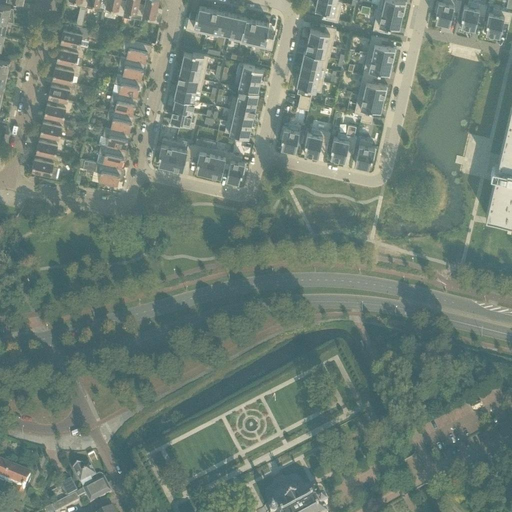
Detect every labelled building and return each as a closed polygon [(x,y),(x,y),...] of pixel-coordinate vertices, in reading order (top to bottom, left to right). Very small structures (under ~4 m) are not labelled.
[(88,2),(86,7),(94,9),(105,11),(107,0),(87,0),(88,1),(88,2)] [(105,11),(123,15),(126,2),(120,1),(120,0),(107,0),(105,11)] [(126,0),(126,2),(123,15),(122,17),(131,19),(131,17),(141,19),(143,14),(144,7),(138,5),(139,0),(126,0)] [(145,0),(144,7),(143,14),(150,16),(149,21),(160,24),(163,11),(157,9),(158,0),(145,0)] [(333,0),(316,0),(315,8),(323,10),(323,11),(328,12),(327,18),(326,18),(326,19),(337,21),(342,1),(337,0),(337,1),(333,0)] [(379,0),(377,8),(402,14),(402,15),(404,15),(407,1),(402,0),(379,0)] [(438,0),(436,0),(434,11),(437,12),(435,21),(449,24),(452,10),(458,11),(458,12),(459,12),(461,0),(460,0),(442,0),(442,1),(438,0)] [(463,16),(460,28),(474,31),(478,14),(484,15),(483,16),(484,16),(487,4),(468,0),(467,5),(464,4),(461,16),(463,16)] [(0,4),(0,19),(6,21),(13,22),(13,13),(8,12),(9,8),(13,9),(13,8),(10,7),(1,5),(0,4)] [(188,17),(186,29),(205,33),(211,9),(199,6),(197,15),(196,14),(195,19),(189,18),(189,17),(188,17)] [(488,23),(485,33),(499,36),(503,21),(508,22),(508,23),(509,23),(510,17),(511,12),(493,7),(492,12),(489,11),(486,23),(488,23)] [(377,8),(373,29),(384,32),(384,31),(385,25),(390,26),(391,25),(399,27),(402,15),(402,14),(377,8)] [(211,9),(205,33),(218,36),(219,31),(218,31),(223,11),(211,9)] [(223,11),(218,31),(219,31),(229,34),(230,34),(234,14),(223,11)] [(229,34),(228,38),(240,41),(241,41),(246,18),(247,17),(234,14),(230,34),(229,34)] [(240,41),(240,42),(252,45),(258,20),(246,18),(241,41),(240,41)] [(258,20),(252,45),(272,49),(274,38),(273,38),(268,37),(269,32),(267,32),(269,23),(258,20)] [(72,44),(85,47),(87,47),(89,40),(87,39),(89,28),(76,25),(75,32),(63,29),(61,41),(72,44)] [(310,29),(308,40),(332,46),(336,28),(325,25),(324,25),(324,26),(325,26),(324,32),(310,29)] [(109,33),(107,40),(114,42),(116,35),(109,33)] [(371,36),(367,55),(392,60),(392,61),(393,61),(396,48),(381,44),(382,39),(383,39),(383,38),(371,36)] [(121,56),(120,57),(148,63),(148,62),(145,62),(147,51),(150,52),(152,45),(124,39),(122,48),(128,49),(126,58),(121,56)] [(305,51),(328,57),(329,57),(332,46),(308,40),(305,51)] [(59,47),(56,60),(68,62),(81,65),(83,58),(85,47),(72,44),(71,50),(59,47)] [(304,50),(301,62),(326,68),(328,57),(305,51),(304,50)] [(184,52),(181,62),(206,68),(209,55),(193,52),(192,53),(184,52)] [(367,55),(363,74),(374,76),(375,70),(380,72),(380,70),(389,72),(392,61),(392,60),(367,55)] [(117,74),(144,80),(141,79),(143,69),(146,70),(148,63),(120,57),(118,66),(124,67),(122,75),(117,74)] [(0,72),(6,74),(7,68),(8,68),(10,61),(0,58),(0,72)] [(52,78),(64,81),(72,82),(73,75),(79,76),(81,65),(68,62),(67,68),(55,66),(52,78)] [(181,62),(179,74),(203,79),(206,68),(181,62)] [(239,62),(236,75),(240,76),(241,76),(260,80),(263,69),(254,67),(255,66),(239,62)] [(301,62),(299,73),(323,79),(326,68),(301,62)] [(299,73),(296,84),(299,85),(297,93),(300,93),(311,95),(313,90),(321,91),(323,79),(299,73)] [(117,74),(113,92),(140,98),(137,97),(140,87),(142,87),(144,80),(117,74)] [(179,74),(176,85),(196,89),(196,90),(201,91),(203,79),(179,74)] [(363,74),(358,92),(383,98),(383,99),(385,99),(388,86),(372,82),(373,77),(374,77),(374,76),(363,74)] [(240,76),(238,87),(239,88),(239,87),(258,91),(260,80),(241,76),(240,76)] [(51,84),(48,96),(60,99),(68,101),(69,93),(74,94),(77,84),(72,82),(64,81),(63,87),(51,84)] [(176,85),(174,96),(175,97),(175,96),(194,100),(196,90),(196,89),(176,85)] [(237,98),(256,103),(259,91),(258,91),(239,87),(239,88),(237,98)] [(109,109),(136,115),(133,115),(136,104),(138,105),(140,98),(113,92),(111,101),(116,102),(115,110),(109,109)] [(358,92),(354,112),(362,114),(365,114),(366,108),(372,109),(372,108),(381,110),(383,99),(383,98),(358,92)] [(300,93),(299,100),(310,102),(311,96),(300,93)] [(175,97),(173,107),(192,112),(193,111),(195,100),(194,100),(175,96),(175,97)] [(232,97),(230,108),(254,114),(256,103),(237,98),(232,97)] [(44,115),(56,117),(63,119),(65,112),(70,113),(73,102),(68,101),(60,99),(58,105),(47,102),(44,115)] [(299,100),(297,107),(308,109),(310,102),(299,100)] [(511,101),(511,108),(500,155),(499,160),(498,164),(495,163),(495,164),(492,164),(491,172),(493,172),(493,173),(495,174),(494,178),(487,211),(486,216),(499,219),(511,221),(511,101)] [(173,107),(170,119),(174,120),(180,121),(194,124),(197,112),(193,111),(192,112),(173,107)] [(230,108),(227,119),(251,125),(254,114),(230,108)] [(105,127),(132,133),(129,132),(132,122),(134,122),(136,115),(109,109),(107,118),(112,120),(111,128),(105,127)] [(362,114),(360,121),(371,123),(373,116),(365,114),(362,114)] [(40,133),(52,136),(59,137),(61,130),(66,131),(69,120),(63,119),(56,117),(54,123),(43,121),(40,133)] [(227,119),(224,131),(236,134),(243,135),(249,137),(251,125),(227,119)] [(282,126),(280,138),(283,138),(281,147),(295,150),(300,125),(289,123),(288,127),(282,126)] [(333,148),(330,160),(344,163),(348,146),(353,147),(353,148),(354,148),(357,136),(354,136),(356,126),(348,124),(346,134),(338,132),(337,137),(334,136),(331,148),(333,148)] [(101,144),(128,151),(128,150),(125,150),(128,139),(130,140),(132,133),(105,127),(103,136),(101,135),(99,144),(101,144)] [(306,144),(304,154),(318,157),(321,141),(327,143),(328,143),(330,132),(312,128),(311,132),(307,132),(305,143),(306,144)] [(36,152),(47,154),(55,156),(57,148),(62,149),(65,139),(59,137),(52,136),(50,142),(39,139),(36,152)] [(160,155),(158,163),(170,166),(174,146),(175,141),(162,138),(159,154),(160,155)] [(360,139),(355,164),(369,167),(371,158),(374,159),(376,147),(371,146),(372,141),(360,139)] [(101,144),(97,162),(124,168),(121,167),(124,157),(127,157),(128,151),(101,144)] [(170,166),(169,167),(182,170),(186,155),(192,156),(194,145),(188,144),(187,148),(174,146),(170,166)] [(192,156),(191,157),(192,157),(193,155),(198,156),(197,161),(198,162),(196,170),(208,173),(214,148),(194,144),(194,145),(192,156)] [(208,173),(207,176),(220,179),(224,162),(229,163),(231,158),(233,154),(233,152),(214,148),(208,173)] [(55,156),(47,154),(46,160),(35,157),(32,170),(51,174),(50,177),(58,179),(60,168),(58,168),(60,157),(55,156)] [(229,163),(226,179),(239,181),(240,173),(244,173),(246,162),(241,161),(242,156),(233,154),(231,158),(229,163)] [(80,158),(78,167),(83,168),(95,170),(97,162),(85,159),(80,158)] [(124,168),(97,162),(95,170),(95,171),(101,172),(99,181),(117,186),(120,174),(123,175),(124,168)] [(0,479),(6,482),(12,468),(0,462),(0,479)] [(83,489),(85,494),(90,503),(111,492),(103,476),(102,475),(101,474),(100,474),(99,474),(95,476),(90,465),(83,468),(82,465),(73,469),(83,489)] [(12,468),(6,482),(19,487),(12,502),(18,504),(26,485),(28,486),(30,480),(29,479),(30,476),(12,468)] [(70,479),(61,484),(68,496),(77,491),(70,479)] [(266,500),(267,500),(267,501),(267,502),(267,503),(266,504),(266,505),(265,505),(265,506),(267,511),(271,511),(324,511),(328,509),(324,501),(320,503),(318,500),(320,499),(319,499),(327,495),(321,484),(317,487),(316,484),(309,488),(307,484),(306,484),(305,484),(304,484),(303,483),(302,483),(301,482),(296,484),(295,482),(294,482),(293,482),(292,481),(270,492),(271,492),(271,493),(270,494),(270,495),(271,497),(266,500)] [(83,489),(75,493),(78,498),(85,494),(83,489)] [(78,498),(75,493),(51,505),(54,511),(55,511),(79,500),(78,498)]
